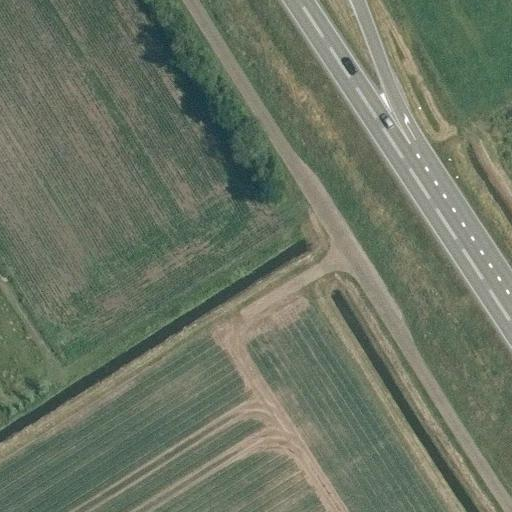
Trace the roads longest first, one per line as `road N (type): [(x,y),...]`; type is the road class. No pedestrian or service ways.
road 1 (unclassified): [(511,510),(190,0)]
road 2 (trunk): [(511,326),(399,153)]
road 3 (trunk): [(399,153),(298,0)]
road 4 (trunk): [(399,153),(386,84),(356,1)]
